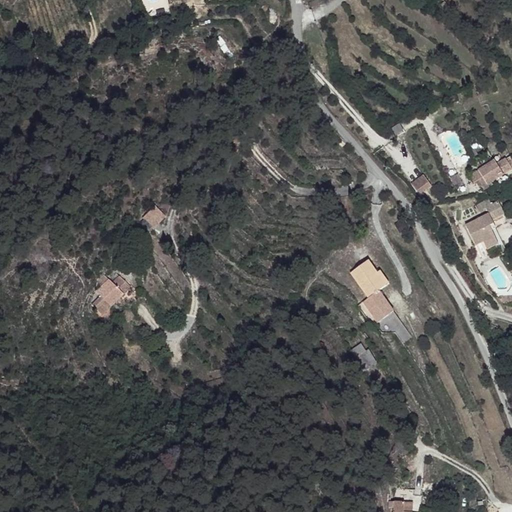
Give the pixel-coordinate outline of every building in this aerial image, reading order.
[(25,65),(27,78),(43,75),(40,62),(25,65)] [(511,161),(510,157),(496,165),(503,177),(511,171),(511,161)] [(494,162),(470,176),(474,185),(478,183),(480,187),(486,186),(491,183),(503,177),(494,162)] [(411,184),(418,195),(431,187),(424,176),(411,184)] [(487,201),(479,205),(482,211),(485,210),(488,215),(491,221),(504,214),(498,204),(490,207),(487,201)] [(142,215),(152,225),(164,212),(152,203),(142,215)] [(488,215),(469,225),(472,231),(491,221),(488,215)] [(472,231),(469,225),(465,227),(475,247),(482,243),(487,250),(498,244),(491,229),(495,227),(491,221),(472,231)] [(495,227),(491,229),(498,244),(502,242),(495,227)] [(350,277),(368,304),(378,297),(385,293),(375,279),(367,266),(350,277)] [(375,279),(385,293),(388,290),(380,276),(375,279)] [(113,285),(123,295),(130,288),(120,278),(113,284),(113,285)] [(109,280),(107,282),(121,296),(123,295),(113,285),(113,284),(109,280)] [(107,282),(97,293),(111,307),(121,296),(107,282)] [(368,304),(362,308),(376,329),(392,317),(378,297),(368,304)] [(349,344),(353,352),(365,345),(360,337),(349,344)] [(353,352),(360,364),(375,356),(367,344),(365,345),(353,352)] [(391,508),(390,511),(399,511),(400,503),(392,502),(391,508)] [(399,511),(409,511),(410,504),(400,503),(399,511)]
